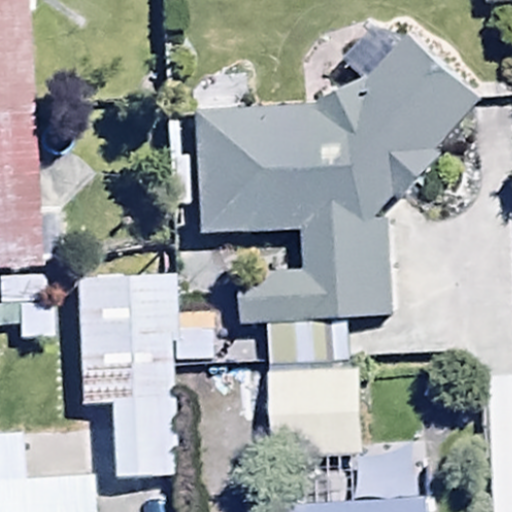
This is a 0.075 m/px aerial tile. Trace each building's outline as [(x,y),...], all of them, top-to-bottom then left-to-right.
[(0,0),(0,279),(31,279),(26,0),(0,0)] [(375,88),(369,82),(319,118),(191,125),(193,245),(302,242),(303,286),(242,288),(243,336),(268,335),(350,334),(386,333),(383,224),(442,171),(429,159),(478,109),(415,48),(375,88)] [(172,290),(75,291),(76,416),(110,415),(111,490),(175,489),(172,290)] [(350,334),(268,335),(272,462),(363,460),(360,377),(351,378),(350,334)] [(91,511),(88,441),(0,445),(0,511),(91,511)] [(413,466),(362,468),(363,511),(362,511),(433,511),(433,510),(414,510),(413,466)]
